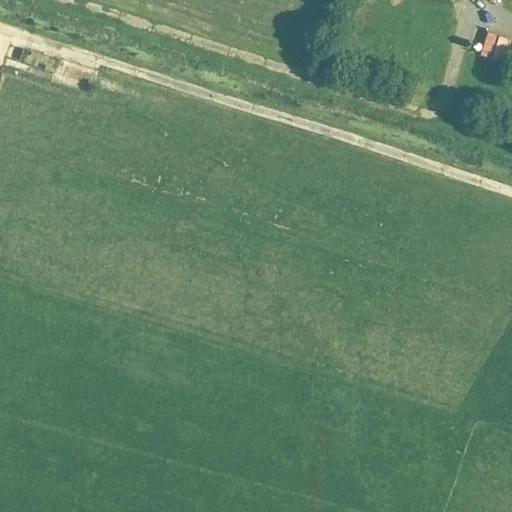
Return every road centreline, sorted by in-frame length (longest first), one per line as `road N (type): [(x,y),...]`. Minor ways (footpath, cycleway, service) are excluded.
road 1 (track): [(0,31),(511,195)]
road 2 (track): [(66,0),(418,115),(437,107),(445,92),(473,0)]
